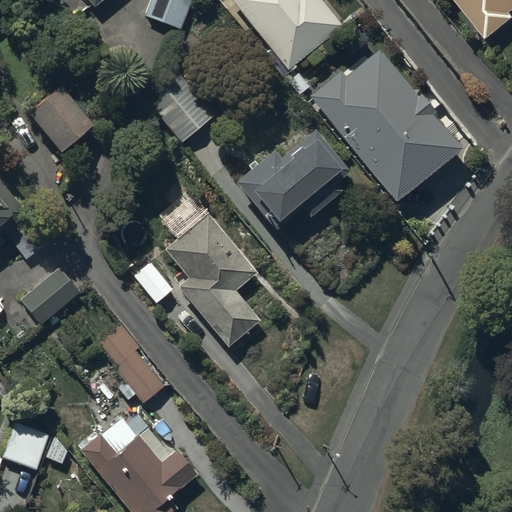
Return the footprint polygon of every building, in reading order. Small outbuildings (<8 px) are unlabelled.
[(149,0),(145,12),(180,25),(189,0),(149,0)] [(236,0),(287,64),(341,21),(323,0),(236,0)] [(511,0),(461,0),(486,32),(511,11),(511,5),(510,3),(511,0)] [(339,64),(308,90),(395,191),(458,137),(430,106),(435,101),(421,85),(417,89),(378,43),(345,71),(339,64)] [(144,88),(180,135),(216,108),(180,61),(144,88)] [(64,83),(28,113),(59,151),(95,121),(64,83)] [(272,141),(235,172),(275,220),(302,198),(308,206),(341,179),(335,172),(349,160),(316,120),(279,150),(272,141)] [(0,232),(24,214),(0,182),(0,232)] [(185,269),(175,278),(227,339),(259,313),(235,283),(256,266),(207,206),(163,243),(185,269)] [(133,249),(123,257),(134,269),(132,271),(154,297),(172,281),(150,255),(143,261),(133,249)] [(79,289),(57,262),(21,291),(42,318),(79,289)] [(122,319),(99,338),(117,361),(115,363),(124,375),(116,382),(127,396),(137,389),(144,397),(165,380),(136,344),(140,342),(122,319)] [(122,412),(83,444),(138,511),(160,511),(176,500),(169,492),(198,468),(178,443),(171,449),(148,420),(137,429),(122,412)] [(50,424),(16,416),(2,452),(38,463),(50,424)]
